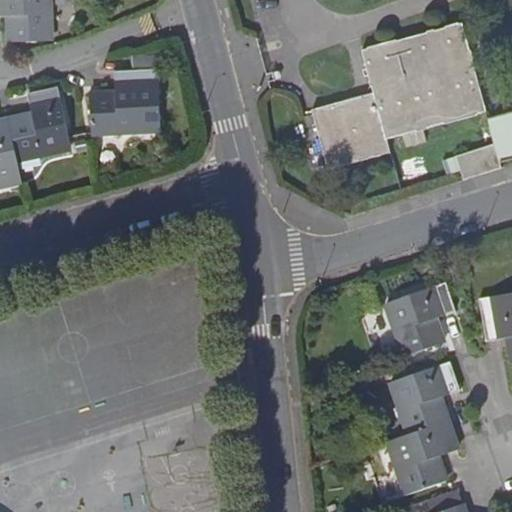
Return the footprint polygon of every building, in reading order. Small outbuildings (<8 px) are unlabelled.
[(54,45),(52,0),(0,0),(0,20),(15,20),(16,28),(11,28),(12,46),(54,45)] [(388,138),(485,110),(482,100),(480,92),(472,62),(470,55),(469,49),(461,23),(365,50),(362,51),(372,93),(313,108),(320,135),(329,169),(391,151),(388,138)] [(161,75),(118,76),(119,100),(111,100),(110,97),(93,97),(94,137),(163,135),(161,75)] [(27,120),(12,123),(0,125),(0,189),(25,184),(21,163),(74,152),(62,91),(31,97),(36,121),(27,123),(27,120)] [(465,181),(502,169),(493,143),(457,155),(465,181)] [(435,324),(458,316),(449,287),(390,307),(408,361),(447,348),(441,331),(438,332),(435,324)] [(511,299),(481,305),(489,346),(511,341),(511,350),(511,354),(511,299)] [(460,454),(451,426),(445,410),(442,411),(439,403),(462,395),(452,366),(394,386),(411,439),(391,445),(409,498),(448,485),(443,470),(440,471),(437,462),(460,454)]
